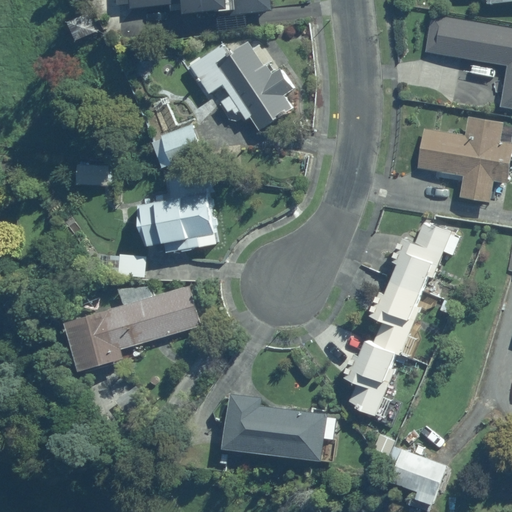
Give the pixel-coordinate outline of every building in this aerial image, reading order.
[(120,0),(121,7),(134,6),(135,10),(168,6),(169,13),(190,11),(191,18),(232,13),(233,18),(277,13),(275,0),(120,0)] [(511,26),(435,13),(428,52),(511,66),(504,108),(511,109),(511,26)] [(232,53),(224,43),(193,67),(216,96),(227,87),(233,95),(224,102),(237,118),(246,111),(253,121),(257,118),(267,132),(296,110),(286,98),(300,88),(286,70),(276,77),(269,68),(276,62),(262,44),(253,50),(247,42),(232,53)] [(469,135),(428,130),(424,130),(419,169),(468,175),(465,201),(496,205),(498,182),(511,183),(511,143),(507,143),(510,123),(471,118),(469,135)] [(208,155),(196,124),(152,142),(165,172),(208,155)] [(79,160),(79,186),(120,186),(120,160),(79,160)] [(212,192),(210,192),(139,205),(147,250),(171,245),(173,256),(222,248),(212,192)] [(411,336),(447,252),(456,255),(463,239),(423,222),(392,296),(387,293),(376,319),(384,323),(375,343),(372,342),(363,364),(356,361),(347,381),(359,386),(352,405),(362,409),(361,412),(377,418),(375,423),(391,430),(402,406),(386,399),(405,356),(411,358),(419,339),(411,336)] [(126,309),(72,324),(86,373),(129,360),(126,350),(204,327),(192,286),(156,296),(153,283),(122,292),(126,309)] [(228,453),(231,453),(328,464),(329,460),(336,461),(338,442),(340,442),(343,420),(267,411),(268,401),(235,397),(228,453)] [(451,466),(394,446),(382,481),(421,495),(419,501),(437,507),(451,466)]
